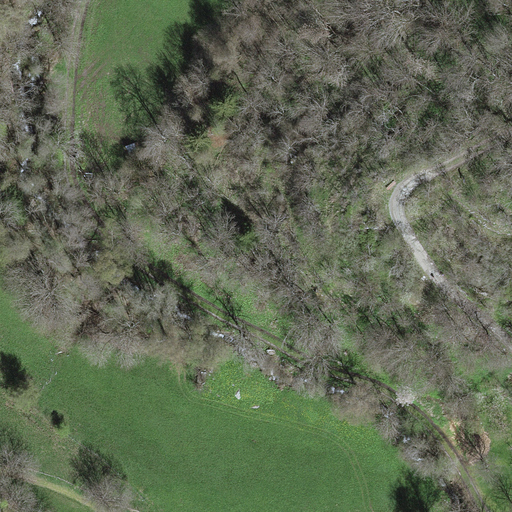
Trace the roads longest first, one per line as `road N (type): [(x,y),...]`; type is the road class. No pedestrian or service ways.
road 1 (track): [(500,511),(435,420),(210,306),(146,258),(96,192),(71,107),(77,0)]
road 2 (track): [(398,222),(454,305),(511,364)]
road 3 (track): [(511,123),(400,190),(398,222)]
